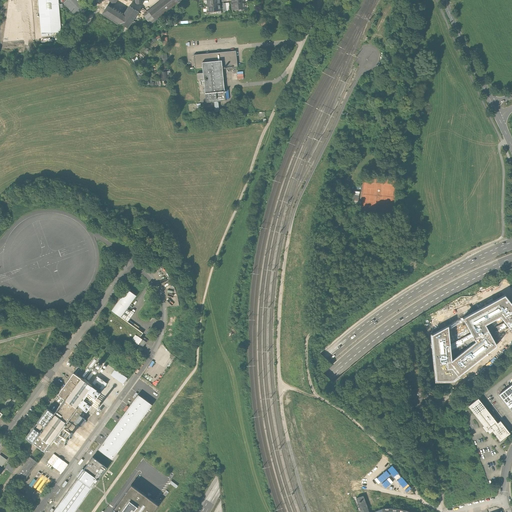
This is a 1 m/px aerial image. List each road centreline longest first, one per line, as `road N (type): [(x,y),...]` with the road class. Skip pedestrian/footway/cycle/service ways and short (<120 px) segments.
road 1 (unclassified): [(0,444),(133,262),(154,282),(163,312),(154,348),(37,511)]
road 2 (trunk): [(222,506),(275,426),(326,376),(426,300),(511,258)]
road 3 (trunk): [(511,246),(407,299),(327,359),(263,417),(219,486)]
road 4 (track): [(291,66),(214,259),(197,364),(173,399)]
road 5 (track): [(173,399),(93,511)]
